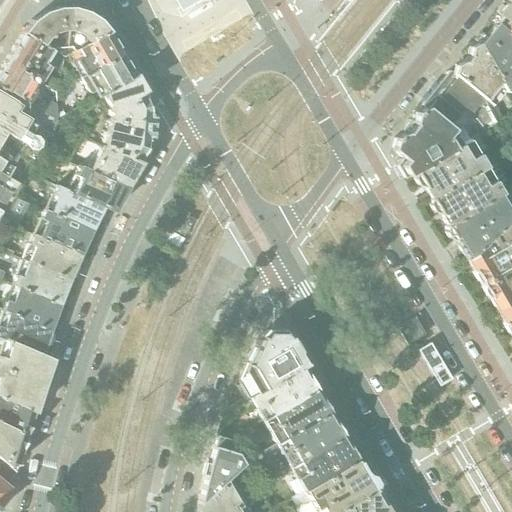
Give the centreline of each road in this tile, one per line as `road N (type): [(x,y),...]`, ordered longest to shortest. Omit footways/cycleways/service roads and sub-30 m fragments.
road 1 (residential): [(205,120),(118,266),(66,407),(40,511)]
road 2 (tertiary): [(511,446),(344,158)]
road 3 (tertiary): [(283,251),(434,511)]
road 4 (residential): [(164,511),(192,401),(227,327),(283,251)]
road 5 (residential): [(344,158),(467,0)]
road 6 (tertiary): [(205,120),(283,251)]
road 7 (tertiary): [(135,0),(205,120)]
road 8 (tertiary): [(344,158),(279,50)]
